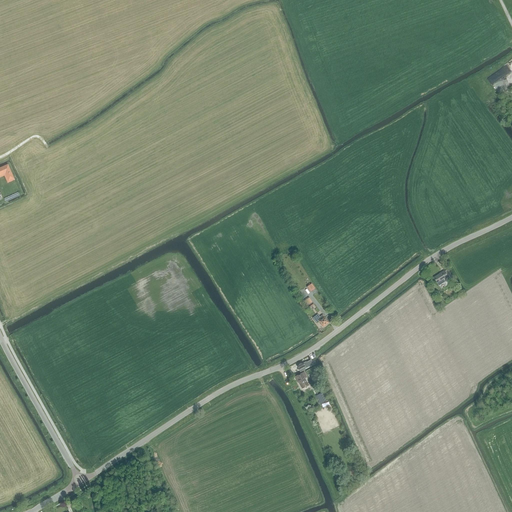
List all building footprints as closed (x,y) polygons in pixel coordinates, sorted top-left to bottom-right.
[(501,82),(495,84),(497,92),(504,91),(501,82)] [(14,179),(14,178),(8,164),(0,167),(0,175),(5,173),(9,181),(14,179)] [(441,282),(448,277),(450,281),(453,280),(451,276),(452,275),(448,269),(445,272),(444,271),(442,273),(434,278),(438,284),(439,285),(442,283),(441,282)] [(307,287),(310,292),(315,289),(311,283),(307,287)] [(317,323),(319,322),(323,327),(324,326),(326,325),(328,323),(324,317),(322,315),(320,317),(318,315),(313,318),(317,323)] [(300,372),(306,369),(313,366),(311,361),(303,364),(303,363),(297,366),(300,371),(300,372)] [(308,376),(316,371),(314,367),(306,372),(308,376)] [(307,381),(307,382),(305,379),(307,378),(304,372),(302,373),(295,377),(302,389),(309,385),(307,381)] [(321,404),(322,403),(326,401),(330,399),(328,394),(324,396),(322,393),(319,395),(321,397),(318,398),(321,404)]
